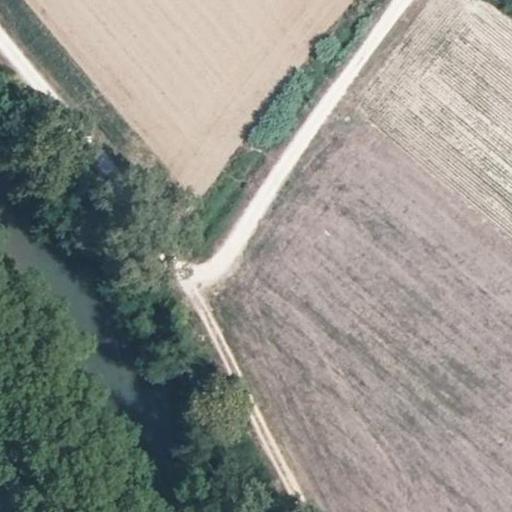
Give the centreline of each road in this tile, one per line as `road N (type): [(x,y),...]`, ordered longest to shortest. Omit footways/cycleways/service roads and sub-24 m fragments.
road 1 (track): [(0,42),(192,283),(238,243),(278,171),(405,0)]
road 2 (track): [(192,283),(308,511)]
